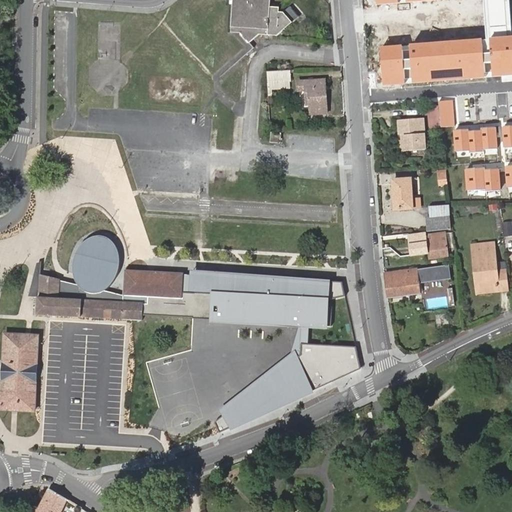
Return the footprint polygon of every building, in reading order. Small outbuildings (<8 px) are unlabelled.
[(288,8),(283,13),(279,13),(279,8),(270,7),(270,0),(233,0),(231,32),(241,33),(249,43),(259,34),(277,36),(292,23),(297,18),(288,8)] [(511,19),(510,0),(378,0),(379,3),(409,0),(484,0),(488,37),(380,46),(383,83),(511,72),(511,19)] [(267,71),(268,89),(290,88),(289,70),(267,71)] [(327,114),(325,80),(298,82),(298,91),(306,90),(307,104),(309,104),(310,115),(327,114)] [(440,126),(438,108),(425,108),(426,114),(428,115),(429,127),(440,126)] [(425,150),(423,119),(399,121),(402,151),(425,150)] [(469,128),(453,130),(455,152),(470,151),(470,154),(485,153),(484,150),(498,149),(496,126),(481,128),(482,132),(469,133),(469,128)] [(280,143),(281,134),(272,133),(270,142),(280,143)] [(484,168),(468,170),(470,192),(485,190),(485,194),(499,192),(497,171),(484,172),(484,168)] [(438,186),(446,185),(444,169),(436,170),(438,186)] [(413,208),(411,179),(392,180),(395,209),(413,208)] [(451,217),(450,207),(430,208),(430,219),(449,218),(451,217)] [(450,228),(449,218),(430,219),(427,219),(428,230),(450,228)] [(511,235),(511,222),(502,224),(503,236),(511,235)] [(447,249),(445,233),(425,236),(427,251),(447,249)] [(118,250),(116,247),(115,244),(113,242),(110,240),(108,238),(106,236),(104,236),(101,236),(98,236),(93,238),(89,239),(86,242),(83,244),(81,248),(78,251),(77,255),(75,259),(75,263),(74,267),(75,272),(75,276),(78,281),(80,285),(61,279),(41,274),(43,262),(37,265),(31,295),(39,296),(37,314),(133,319),(143,320),(144,313),(144,302),(124,301),(124,295),(106,289),(111,284),(113,281),(116,277),(118,272),(120,268),(120,263),(120,258),(120,254),(118,250)] [(504,291),(502,271),(498,272),(495,244),(472,247),(474,270),(477,269),(479,288),(498,286),(498,292),(504,291)] [(448,257),(447,249),(427,251),(428,260),(448,257)] [(477,295),(498,292),(498,286),(479,288),(477,269),(474,270),(477,295)] [(184,274),(184,273),(125,270),(124,294),(149,296),(149,303),(144,302),(144,313),(150,313),(213,318),(213,320),(299,326),(303,326),(310,327),(310,325),(332,327),(333,307),(328,306),(328,297),(346,297),(342,282),(216,274),(216,275),(215,293),(184,292),(184,274)] [(417,270),(384,275),(388,297),(420,293),(418,271),(417,270)] [(418,271),(420,293),(429,292),(426,270),(418,271)] [(216,275),(184,274),(184,292),(215,293),(216,275)] [(303,326),(299,326),(292,356),(222,409),(225,415),(231,428),(278,407),(268,382),(301,357),(303,326)] [(309,344),(310,327),(303,326),(301,357),(268,382),(278,407),(333,382),(330,376),(348,368),(351,374),(361,369),(357,348),(309,344)] [(3,360),(3,363),(2,379),(2,382),(0,410),(36,411),(38,379),(38,369),(39,351),(40,345),(40,334),(4,332),(3,360)] [(351,374),(348,368),(330,376),(333,382),(351,374)] [(273,423),(281,420),(278,411),(271,413),(273,423)] [(231,428),(225,415),(215,422),(217,427),(220,433),(231,428)] [(60,511),(67,499),(48,490),(37,511),(60,511)]
